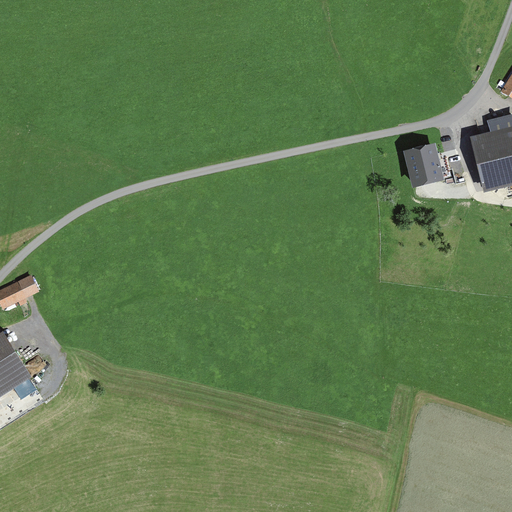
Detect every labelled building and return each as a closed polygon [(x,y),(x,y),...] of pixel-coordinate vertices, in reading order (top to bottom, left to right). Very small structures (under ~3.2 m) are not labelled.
[(494,132),(475,137),(486,186),(511,180),(511,116),(492,122),(494,132)] [(437,156),(414,161),(421,187),(443,182),(437,156)] [(0,294),(0,296),(5,308),(43,290),(36,277),(0,294)] [(3,337),(0,339),(0,395),(28,379),(3,337)] [(15,391),(27,407),(43,396),(32,380),(15,391)]
